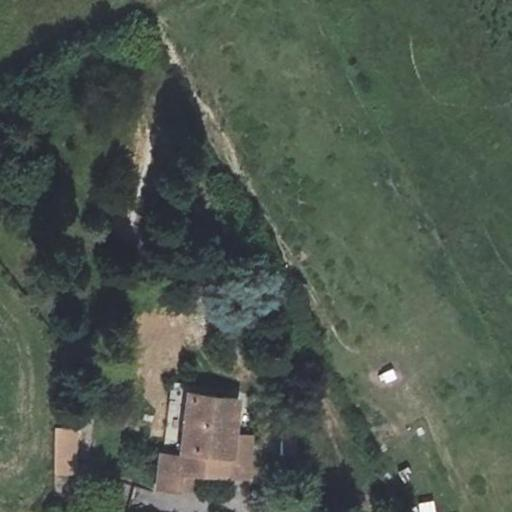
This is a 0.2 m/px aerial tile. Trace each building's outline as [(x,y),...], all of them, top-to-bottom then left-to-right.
[(235,435),(240,398),(190,393),(183,455),(181,471),(203,473),(206,450),(233,453),(235,435)] [(387,420),(368,429),(381,455),(400,446),(387,420)] [(52,423),(52,468),(72,468),(70,424),(52,423)] [(251,437),(235,435),(233,453),(206,450),(203,473),(246,478),(251,437)] [(159,488),(178,490),(181,471),(183,455),(164,452),(159,488)]
